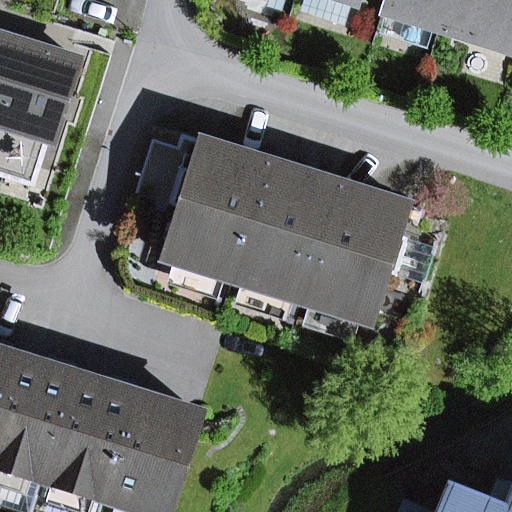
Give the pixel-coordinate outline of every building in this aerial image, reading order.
[(267,8),(282,12),(285,0),(262,0),(268,3),(267,8)] [(304,0),(300,13),(344,27),(352,5),(335,0),(304,0)] [(386,0),(382,15),(385,16),(433,31),(438,32),(448,0),(386,0)] [(511,0),(448,0),(438,32),(511,55),(511,0)] [(379,35),(427,50),(433,31),(385,16),(379,35)] [(41,169),(75,61),(70,59),(0,37),(0,168),(3,157),(41,169)] [(74,44),(70,59),(75,61),(41,169),(35,188),(40,190),(22,247),(49,255),(112,56),(74,44)] [(182,136),(181,140),(199,145),(201,142),(182,136)] [(180,208),(164,259),(174,262),(224,278),(232,281),(269,163),(201,142),(199,145),(181,140),(178,148),(153,141),(136,194),(180,208)] [(0,168),(0,177),(35,188),(41,169),(3,157),(0,168)] [(269,163),(232,281),(241,284),(292,299),(300,302),(337,184),(269,163)] [(406,240),(396,237),(406,206),(337,184),(300,302),(309,305),(359,320),(369,324),(385,273),(394,276),(406,240)] [(167,285),(217,301),(224,278),(174,262),(167,285)] [(234,306),(285,322),(292,299),(241,284),(234,306)] [(302,327),(352,343),(359,320),(309,305),(302,327)] [(0,352),(12,356),(16,342),(0,337),(0,352)] [(0,399),(13,356),(12,356),(0,352),(0,399)] [(72,375),(76,362),(51,354),(47,367),(72,375)] [(13,356),(0,399),(0,467),(42,481),(75,375),(72,375),(47,367),(13,356)] [(107,385),(137,395),(140,382),(111,373),(107,385)] [(75,375),(42,481),(104,500),(137,395),(107,385),(75,375)] [(142,511),(168,511),(199,414),(137,395),(104,500),(116,504),(142,511)] [(511,489),(511,441),(509,444),(487,498),(506,506),(511,489)] [(0,507),(15,511),(99,511),(104,500),(42,481),(0,467),(0,507)] [(487,498),(450,483),(438,511),(511,511),(511,489),(506,506),(487,498)] [(433,511),(404,500),(398,511),(433,511)]
